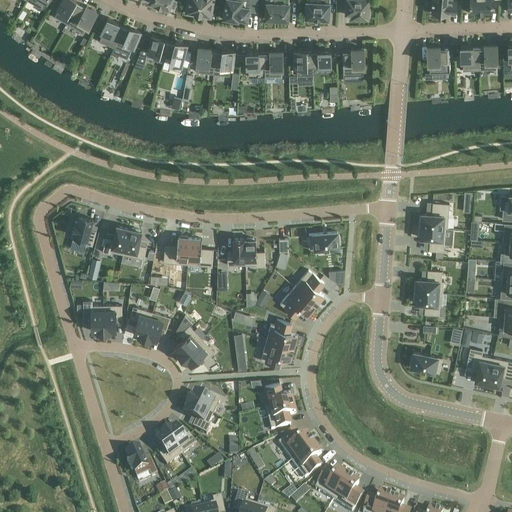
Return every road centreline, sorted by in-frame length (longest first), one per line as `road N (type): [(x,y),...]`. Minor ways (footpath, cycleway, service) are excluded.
road 1 (residential): [(387,206),(210,219),(68,192),(38,220),(77,349)]
road 2 (residential): [(484,501),(374,465),(325,424),(310,371),(321,333),(349,303),(378,299)]
road 3 (residential): [(401,30),(226,33),(113,0)]
road 4 (residential): [(77,349),(149,354),(176,379),(174,399),(158,419),(104,448)]
road 5 (residential): [(503,423),(393,393),(375,355),(378,299)]
road 6 (residential): [(387,206),(397,81)]
